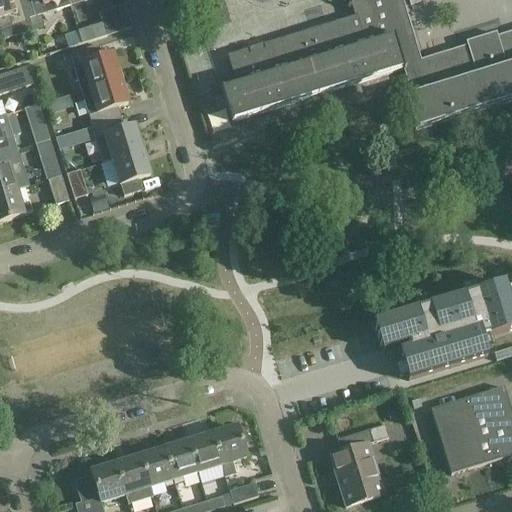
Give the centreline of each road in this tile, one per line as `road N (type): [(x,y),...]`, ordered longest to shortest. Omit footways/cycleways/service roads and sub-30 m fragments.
road 1 (residential): [(0,264),(165,216),(202,186),(139,0)]
road 2 (residential): [(13,456),(227,383),(250,387)]
road 3 (residential): [(302,511),(269,409),(250,387)]
